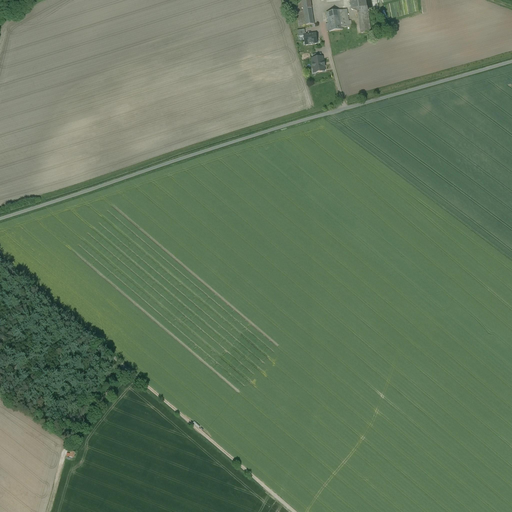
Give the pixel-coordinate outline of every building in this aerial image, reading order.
[(310,0),(295,3),(299,27),(314,25),(310,0)] [(365,0),(349,0),(351,9),(358,12),(357,8),(367,6),(365,0)] [(367,6),(357,8),(358,12),(361,33),(370,32),(367,12),(368,12),(367,6)] [(347,10),(326,13),(328,24),(326,24),(326,28),(329,27),(331,42),(344,40),(342,28),(352,27),(351,21),(348,21),(347,10)] [(306,29),(298,30),(299,36),(304,35),(305,45),(319,44),(317,33),(306,35),(306,29)] [(313,59),(312,59),(314,69),(315,68),(316,73),(325,71),(324,67),(325,67),(324,61),(323,62),(322,57),(313,59)]
